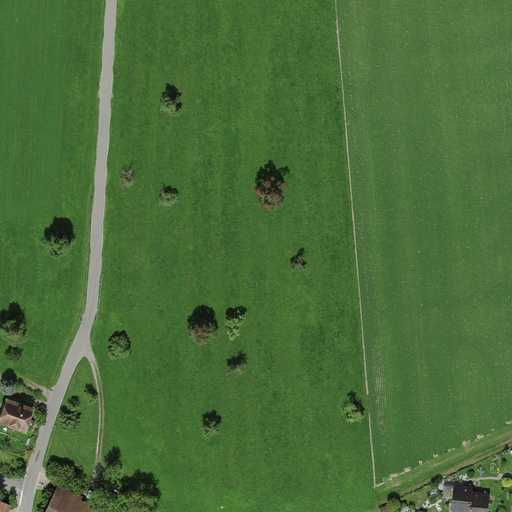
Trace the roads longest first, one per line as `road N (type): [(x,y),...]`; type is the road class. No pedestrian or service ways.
road 1 (unclassified): [(113,0),(91,310),(29,492)]
road 2 (track): [(91,496),(101,389),(82,340)]
